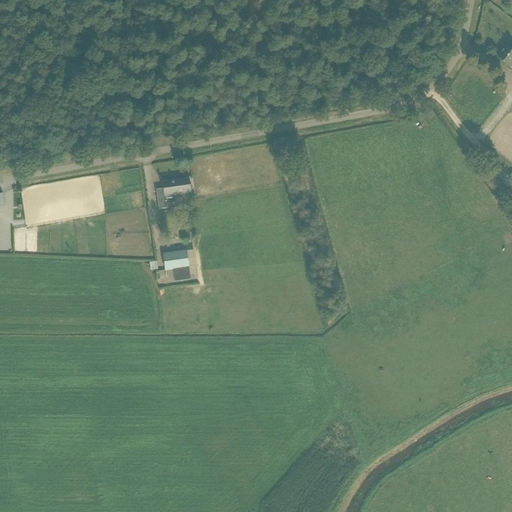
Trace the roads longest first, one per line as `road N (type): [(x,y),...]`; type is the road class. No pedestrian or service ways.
road 1 (unclassified): [(0,179),(409,99),(448,67),(468,0)]
road 2 (track): [(23,0),(117,158)]
